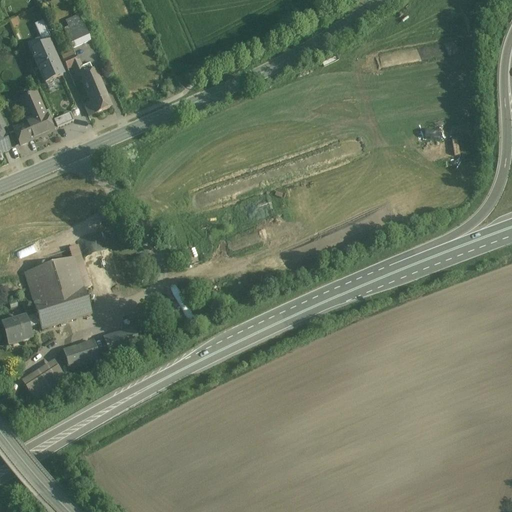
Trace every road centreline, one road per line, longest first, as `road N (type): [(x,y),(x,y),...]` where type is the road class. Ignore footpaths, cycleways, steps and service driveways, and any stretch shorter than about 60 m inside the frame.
road 1 (trunk): [(438,253),(244,337),(0,472)]
road 2 (tertiary): [(380,0),(267,70),(0,186)]
road 3 (trunk): [(509,94),(502,182),(480,217),(438,253)]
